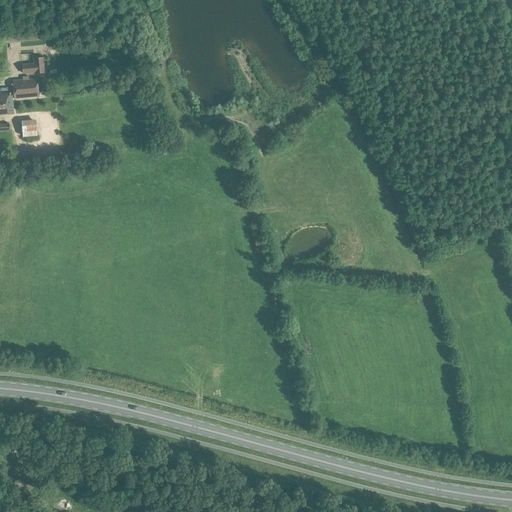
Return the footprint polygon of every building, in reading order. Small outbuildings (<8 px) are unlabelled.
[(41,28),(5,32),(6,45),(15,44),(15,42),(42,39),(41,28)] [(22,65),(22,75),(45,73),(44,57),(34,58),(34,64),(22,65)] [(13,80),(15,99),(39,97),(37,78),(29,79),(29,76),(23,77),(23,80),(13,80)] [(6,94),(0,94),(0,114),(8,114),(6,94)] [(40,121),(40,126),(55,126),(54,97),(38,98),(38,101),(33,101),(34,121),(40,121)] [(0,123),(0,131),(10,130),(9,123),(0,123)] [(17,125),(17,137),(31,136),(31,124),(17,125)] [(41,143),(56,141),(54,128),(39,131),(41,143)]
